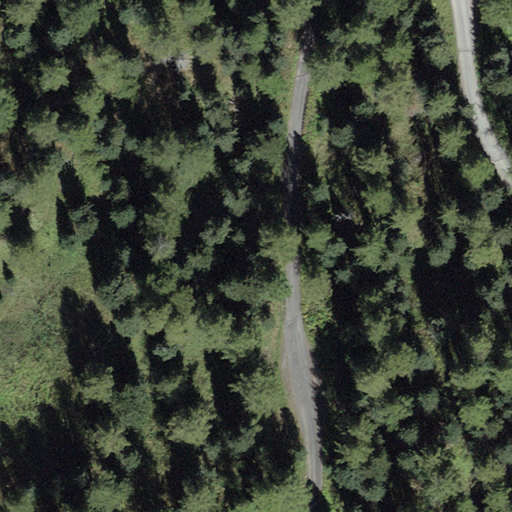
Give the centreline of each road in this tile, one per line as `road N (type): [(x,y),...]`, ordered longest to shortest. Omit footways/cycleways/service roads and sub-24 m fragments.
road 1 (track): [(316,0),(295,137),(293,265),(313,511)]
road 2 (track): [(511,184),(482,129),(460,0)]
